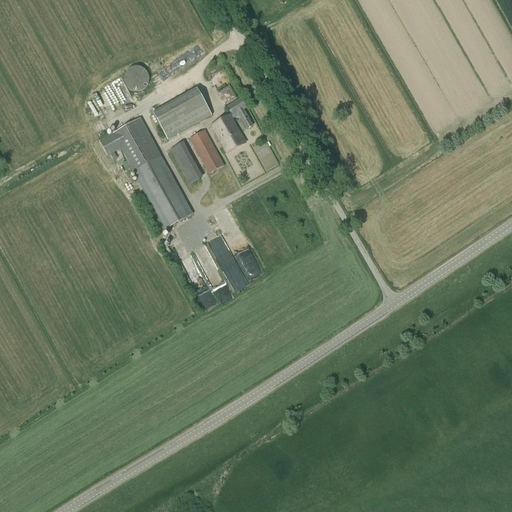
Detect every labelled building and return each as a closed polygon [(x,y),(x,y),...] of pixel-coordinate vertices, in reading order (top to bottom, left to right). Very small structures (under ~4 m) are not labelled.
[(180,67),(203,55),(199,48),(177,60),(180,67)] [(135,93),(136,93),(138,92),(140,92),(142,91),(143,91),(144,90),(145,89),(146,88),(147,86),(147,85),(148,84),(148,83),(148,82),(149,80),(149,79),(148,77),(148,76),(147,74),(146,72),(145,71),(143,70),(142,69),(141,68),(139,68),(137,67),(136,67),(134,67),(132,68),(131,68),(130,69),(129,70),(128,70),(127,71),(126,73),(125,74),(124,76),(124,77),(124,78),(123,78),(123,79),(123,81),(123,82),(124,83),(124,84),(124,85),(125,86),(126,87),(127,89),(128,90),(130,91),(131,92),(133,92),(135,93)] [(117,81),(105,88),(113,103),(125,97),(117,81)] [(224,108),(237,100),(230,87),(216,95),(224,108)] [(167,141),(212,117),(197,90),(152,115),(167,141)] [(252,127),(243,111),(246,109),(244,105),(241,100),(227,108),(232,117),(237,114),(246,130),(252,127)] [(226,154),(246,143),(230,116),(211,127),(216,136),(219,142),(226,154)] [(193,216),(140,120),(99,143),(107,157),(121,150),(133,171),(165,231),(193,216)] [(209,175),(224,167),(204,132),(190,140),(209,175)] [(189,186),(201,180),(181,145),(170,151),(189,186)]
